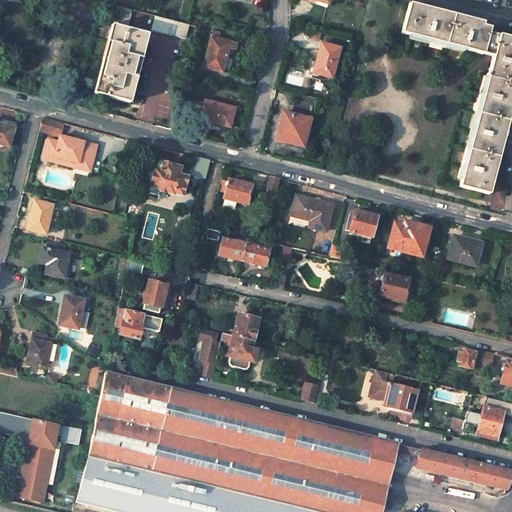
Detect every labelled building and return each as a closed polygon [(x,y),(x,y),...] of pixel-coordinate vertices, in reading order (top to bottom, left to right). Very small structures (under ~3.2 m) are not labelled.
[(473,18),(412,2),(403,33),(485,55),(485,54),(495,57),(489,81),(484,96),(479,115),(474,134),(469,151),(465,169),(460,187),(489,195),(494,176),(499,159),(501,160),(505,142),(511,115),(511,38),(501,35),(501,36),(491,33),(493,23),(473,18)] [(117,7),(112,27),(110,26),(93,93),(129,102),(145,35),(128,30),(132,11),(117,7)] [(153,16),(150,29),(170,34),(169,35),(185,39),(189,25),(153,16)] [(219,33),(212,32),(210,39),(217,41),(217,39),(219,33)] [(217,41),(210,39),(204,61),(202,67),(204,68),(221,72),(229,42),(217,39),(217,41)] [(339,49),(320,43),(312,72),(319,74),(319,75),(331,78),(339,49)] [(183,72),(201,77),(204,68),(202,67),(204,61),(187,57),(183,72)] [(235,109),(206,101),(203,113),(204,113),(202,121),(230,128),(235,109)] [(300,117),(282,112),(275,140),(287,143),(287,141),(303,145),(309,125),(298,122),(300,117)] [(38,132),(59,137),(58,141),(54,156),(78,163),(79,160),(93,164),(98,145),(60,135),(63,123),(42,118),(38,132)] [(12,129),(0,125),(0,145),(7,147),(12,129)] [(58,141),(49,138),(44,157),(91,171),(93,164),(79,160),(78,163),(54,156),(58,141)] [(208,161),(197,158),(193,175),(204,177),(208,161)] [(179,168),(156,162),(154,168),(153,167),(148,187),(153,188),(153,190),(174,195),(174,194),(182,196),(186,178),(177,175),(179,168)] [(279,179),(269,176),(259,215),(269,218),(279,179)] [(216,193),(223,195),(226,181),(219,179),(216,193)] [(251,186),(226,180),(226,181),(223,195),(222,199),(246,205),(251,186)] [(331,206),(295,196),(290,216),(310,221),(308,228),(325,232),(331,206)] [(51,206),(32,202),(26,229),(45,234),(48,221),(55,223),(57,214),(50,212),(51,206)] [(375,218),(353,212),(348,232),(370,238),(375,218)] [(404,225),(393,223),(387,247),(419,255),(426,228),(405,222),(404,225)] [(207,230),(217,232),(218,227),(208,224),(207,230)] [(207,230),(206,239),(214,241),(217,232),(207,230)] [(479,245),(452,238),(446,261),(473,268),(479,245)] [(244,245),(220,239),(217,253),(227,255),(225,259),(240,263),(244,245)] [(45,249),(41,249),(39,258),(46,260),(43,276),(63,280),(63,279),(68,280),(70,272),(71,272),(74,261),(72,261),(73,258),(69,254),(62,253),(59,252),(60,246),(46,243),(45,249)] [(240,263),(254,266),(255,262),(264,264),(267,250),(244,245),(240,263)] [(329,257),(338,259),(341,247),(332,245),(329,257)] [(281,260),(289,262),(292,249),(284,247),(281,260)] [(126,261),(124,271),(141,275),(142,265),(126,261)] [(275,286),(282,288),(286,272),(279,270),(275,286)] [(392,271),(391,277),(383,275),(379,298),(391,300),(391,302),(403,304),(408,280),(401,279),(402,273),(392,271)] [(166,286),(146,281),(144,291),(141,290),(141,293),(143,294),(140,305),(143,305),(142,310),(157,314),(158,310),(160,310),(166,286)] [(189,284),(185,300),(194,302),(198,286),(189,284)] [(83,302),(63,298),(56,327),(77,331),(83,302)] [(159,332),(162,320),(143,315),(124,311),(118,335),(138,340),(141,328),(159,332)] [(253,341),(258,320),(237,315),(231,336),(253,341)] [(220,341),(221,334),(200,329),(198,338),(203,339),(198,359),(202,360),(198,375),(211,378),(220,341)] [(230,343),(226,358),(228,358),(227,363),(231,367),(244,370),(247,368),(248,364),(252,365),(256,350),(251,349),(253,341),(231,336),(230,343)] [(50,345),(30,341),(25,366),(45,370),(50,345)] [(459,346),(455,362),(457,363),(456,367),(469,370),(471,364),(488,368),(491,354),(459,346)] [(511,364),(505,363),(500,384),(511,386),(511,387),(511,390),(511,364)] [(1,375),(19,379),(17,371),(2,368),(1,375)] [(384,384),(387,373),(375,370),(372,381),(384,384)] [(57,384),(59,374),(47,371),(45,382),(57,384)] [(380,511),(387,486),(395,453),(397,443),(103,372),(74,501),(113,511),(380,511)] [(383,407),(411,413),(416,391),(384,384),(372,381),(369,397),(384,401),(383,407)] [(313,403),(317,386),(304,382),(299,399),(313,403)] [(480,415),(466,412),(462,428),(496,437),(502,412),(482,407),(480,415)] [(81,430),(0,411),(0,432),(19,437),(18,443),(27,445),(16,497),(41,503),(46,479),(48,468),(53,448),(58,450),(59,443),(54,442),(54,440),(78,445),(81,430)] [(414,457),(416,447),(397,443),(395,453),(414,457)] [(510,470),(416,447),(414,457),(411,467),(503,489),(505,489),(510,470)] [(46,479),(52,481),(54,470),(48,468),(46,479)]
